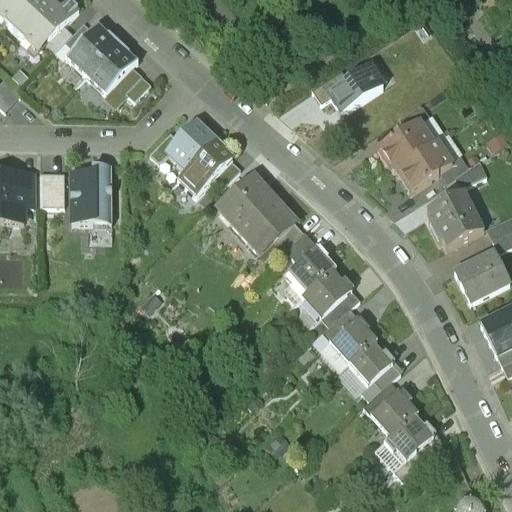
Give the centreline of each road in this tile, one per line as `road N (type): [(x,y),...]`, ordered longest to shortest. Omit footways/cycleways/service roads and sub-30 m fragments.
road 1 (residential): [(511,463),(419,290),(209,85)]
road 2 (residential): [(209,85),(147,144),(0,146)]
road 3 (residential): [(209,85),(118,0)]
